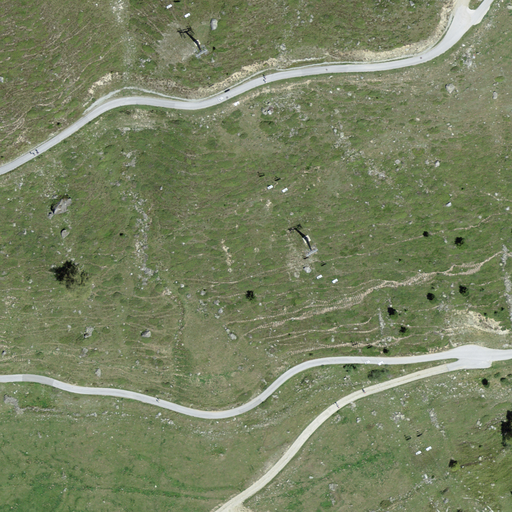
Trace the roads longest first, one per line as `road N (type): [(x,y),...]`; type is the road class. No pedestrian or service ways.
road 1 (track): [(0,171),(114,103),(201,105),(274,76),(415,60),(449,41),(466,0)]
road 2 (track): [(482,354),(311,363),(251,404),(214,415),(118,392),(0,378)]
road 3 (track): [(220,511),(336,405),(482,354)]
